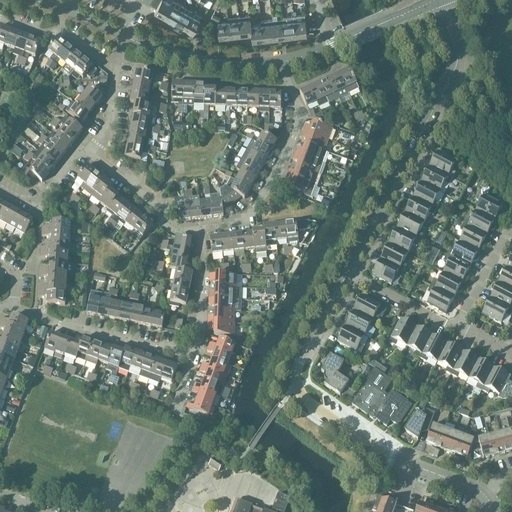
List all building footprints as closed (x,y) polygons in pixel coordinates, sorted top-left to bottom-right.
[(152,0),(150,4),(157,8),(161,0),(152,0)] [(161,0),(154,12),(164,18),(172,5),(172,4),(163,0),(161,0)] [(164,18),(174,23),(183,7),(173,1),(172,4),(172,5),(164,18)] [(174,23),(183,28),(192,12),(183,7),(174,23)] [(192,12),(183,28),(193,34),(202,17),(198,15),(201,10),(195,7),(192,12)] [(305,15),(294,17),(296,37),(307,35),(305,15)] [(239,17),(239,21),(241,36),(252,35),(251,27),(251,19),(250,17),(250,16),(239,17)] [(252,35),(252,42),(264,40),(261,22),(257,22),(256,16),(250,17),(251,19),(251,27),(252,35)] [(230,37),(241,36),(239,21),(239,17),(228,18),(229,22),(230,37)] [(285,38),(296,37),(294,17),(283,18),(283,19),(285,38)] [(283,19),(272,20),(274,39),(285,38),(283,23),(283,19)] [(272,20),(261,22),(264,40),(274,39),(272,20)] [(219,38),(230,37),(229,22),(217,23),(219,38)] [(0,44),(5,46),(10,31),(0,27),(0,44)] [(5,46),(15,50),(20,35),(10,31),(5,46)] [(20,66),(30,39),(20,35),(15,50),(13,56),(19,58),(16,64),(20,66)] [(41,42),(30,39),(20,66),(25,67),(28,55),(35,58),(41,42)] [(48,52),(57,59),(67,46),(58,39),(48,52)] [(57,59),(65,66),(76,53),(67,46),(57,59)] [(70,77),(74,72),(84,60),(76,53),(65,66),(62,70),(70,77)] [(84,60),(74,72),(83,79),(93,67),(84,60)] [(434,64),(431,69),(437,72),(440,67),(434,64)] [(350,70),(339,75),(349,95),(359,91),(350,70)] [(137,72),(134,83),(150,86),(153,75),(137,72)] [(339,75),(330,80),(339,100),(349,95),(339,75)] [(421,79),(417,87),(427,92),(431,84),(421,79)] [(330,80),(320,84),(329,104),(339,100),(330,80)] [(134,83),(132,93),(148,96),(150,86),(134,83)] [(178,107),(183,107),(183,85),(172,84),(171,105),(178,105),(178,107)] [(310,89),(317,104),(319,109),(329,104),(320,84),(310,89)] [(187,107),(193,108),(193,107),(194,85),(183,85),(183,107),(187,107)] [(204,107),(204,102),(205,91),(205,88),(206,86),(194,85),(193,107),(204,107)] [(90,88),(83,97),(95,107),(102,99),(90,88)] [(211,88),(205,88),(205,91),(204,102),(204,107),(204,113),(204,120),(208,120),(208,114),(208,108),(215,108),(216,92),(211,91),(211,88)] [(306,108),(317,104),(310,89),(300,93),(306,108)] [(215,108),(226,108),(227,92),(216,92),(215,108)] [(226,108),(237,109),(237,92),(227,92),(226,108)] [(237,109),(248,109),(248,93),(237,92),(237,109)] [(130,104),(135,105),(136,105),(146,107),(148,96),(132,93),(130,104)] [(248,109),(259,109),(259,93),(248,93),(248,109)] [(259,109),(269,110),(270,94),(259,93),(259,109)] [(270,94),(269,110),(281,110),(281,94),(270,94)] [(83,97),(76,106),(89,116),(95,107),(83,97)] [(135,105),(133,116),(153,120),(155,109),(146,107),(136,105),(135,105)] [(89,116),(76,106),(69,115),(82,125),(89,116)] [(133,116),(131,126),(160,132),(160,128),(154,127),(156,120),(153,120),(133,116)] [(58,127),(63,130),(76,140),(83,131),(65,118),(61,123),(56,119),(53,122),(58,127)] [(312,128),(306,126),(303,132),(328,141),(332,129),(314,122),(312,128)] [(129,137),(149,141),(151,141),(152,135),(159,136),(160,132),(131,126),(129,137)] [(269,126),(269,133),(268,135),(278,140),(281,135),(281,129),(279,128),(275,127),(269,126)] [(63,130),(56,139),(69,149),(76,140),(63,130)] [(307,141),(305,145),(324,152),(328,141),(303,132),(301,138),(307,141)] [(263,135),(257,145),(271,152),(277,143),(263,135)] [(42,136),(40,139),(45,143),(62,157),(69,149),(56,139),(52,144),(47,140),(48,140),(42,136)] [(149,141),(129,137),(127,148),(155,153),(156,149),(148,147),(149,141)] [(252,142),(246,151),(266,162),(268,158),(270,159),(273,153),(271,152),(257,145),(252,142)] [(62,157),(45,143),(38,152),(56,166),(62,157)] [(297,148),(295,154),(324,165),(328,154),(324,152),(305,145),(303,150),(297,148)] [(155,153),(127,148),(125,159),(141,162),(142,155),(155,157),(155,153)] [(246,151),(241,160),(261,171),(266,162),(246,151)] [(26,156),(49,174),(56,166),(38,152),(34,157),(29,153),(26,156)] [(437,152),(429,168),(452,180),(456,174),(451,172),(456,162),(437,152)] [(299,163),(297,168),(321,177),(325,166),(324,165),(295,154),(293,161),(299,163)] [(49,174),(26,156),(24,160),(28,164),(20,174),(33,184),(37,179),(42,183),(49,174)] [(241,160),(236,170),(241,173),(255,181),(261,171),(241,160)] [(78,180),(86,187),(97,174),(88,167),(78,180)] [(289,171),(287,177),(317,188),(321,177),(297,168),(295,173),(289,171)] [(422,180),(421,183),(440,193),(445,184),(449,186),(452,180),(429,168),(426,174),(424,173),(422,174),(421,175),(420,177),(421,179),(422,180)] [(241,173),(236,182),(250,190),(255,181),(241,173)] [(86,187),(95,193),(105,181),(97,174),(86,187)] [(317,188),(287,177),(284,183),(290,186),(288,191),(313,200),(317,188)] [(250,190),(231,179),(225,189),(223,191),(232,205),(236,202),(239,197),(245,200),(250,190)] [(95,193),(103,200),(110,192),(114,188),(105,181),(95,193)] [(416,192),(413,198),(436,211),(439,205),(435,202),(440,193),(421,183),(419,186),(417,185),(416,186),(414,187),(414,189),(414,191),(416,192)] [(210,197),(210,202),(212,219),(223,217),(222,208),(228,207),(232,205),(223,191),(220,193),(220,195),(210,197)] [(100,204),(109,211),(119,199),(110,192),(103,200),(100,204)] [(480,202),(475,212),(494,222),(496,219),(498,219),(500,219),(501,217),(501,216),(501,214),(499,213),(503,206),(479,194),(476,200),(480,202)] [(406,211),(405,214),(424,224),(429,215),(433,217),(436,211),(413,198),(409,205),(408,204),(406,205),(404,206),(404,208),(405,210),(406,211)] [(106,225),(109,228),(117,218),(127,205),(119,199),(109,211),(107,214),(112,218),(106,225)] [(189,205),(188,199),(184,200),(184,199),(177,200),(179,222),(191,221),(189,205)] [(210,202),(200,204),(201,220),(212,219),(210,202)] [(12,205),(8,203),(0,216),(0,222),(7,226),(15,211),(10,209),(12,205)] [(200,204),(189,205),(191,221),(201,220),(200,204)] [(124,227),(126,225),(136,212),(127,205),(117,218),(109,228),(113,231),(119,223),(124,227)] [(20,214),(15,211),(7,226),(16,231),(26,213),(21,211),(20,214)] [(126,225),(134,231),(144,219),(136,212),(126,225)] [(466,219),(463,225),(486,237),(490,231),(492,232),(493,231),(495,230),(495,228),(494,226),(493,225),(494,222),(475,212),(470,221),(466,219)] [(30,215),(26,213),(16,231),(25,236),(33,221),(28,218),(30,215)] [(396,230),(420,242),(423,236),(419,233),(424,224),(405,214),(403,217),(401,216),(399,217),(398,218),(398,220),(398,222),(400,223),(396,230)] [(144,219),(134,231),(143,238),(153,226),(144,219)] [(291,224),(291,223),(290,222),(286,223),(285,224),(285,225),(287,241),(287,246),(297,245),(298,243),(298,240),(297,232),(310,230),(309,224),(296,226),(296,224),(291,224)] [(42,228),(42,233),(70,235),(71,224),(53,223),(52,228),(42,228)] [(285,225),(274,226),(276,242),(287,241),(285,225)] [(464,233),(459,243),(478,253),(480,250),(482,250),(484,250),(485,248),(485,246),(485,245),(483,243),(486,237),(463,225),(460,231),(464,233)] [(263,227),(264,233),(265,244),(266,244),(276,242),(274,226),(263,227)] [(390,242),(388,245),(407,255),(412,246),(417,248),(420,242),(396,230),(393,236),(391,235),(389,236),(388,237),(388,239),(388,241),(390,242)] [(52,238),(51,243),(69,245),(70,235),(42,233),(42,237),(52,238)] [(264,233),(253,234),(255,250),(256,255),(267,254),(266,244),(265,244),(264,233)] [(253,234),(242,235),(244,252),(255,250),(253,234)] [(242,235),(232,237),(234,253),(244,252),(242,235)] [(176,237),(174,248),(190,252),(192,241),(176,237)] [(232,237),(221,238),(223,254),(234,253),(232,237)] [(223,254),(221,238),(210,239),(212,255),(223,254)] [(69,245),(51,243),(51,249),(41,248),(41,253),(68,255),(69,245)] [(450,250),(447,256),(470,268),(473,262),(475,263),(477,262),(478,261),(479,259),(478,257),(477,256),(478,253),(459,243),(454,252),(450,250)] [(383,254),(380,260),(404,273),(407,266),(403,264),(407,255),(388,245),(387,248),(385,247),(383,248),(382,249),(381,251),(382,253),(383,254)] [(169,252),(168,258),(172,259),(188,262),(190,252),(174,248),(168,247),(167,252),(169,252)] [(68,255),(41,253),(40,258),(50,258),(50,264),(68,265),(68,255)] [(448,264),(443,274),(462,284),(463,281),(465,281),(467,281),(468,279),(469,278),(468,276),(467,274),(470,268),(447,256),(443,262),(448,264)] [(169,270),(176,272),(177,271),(185,273),(186,273),(191,274),(192,268),(187,267),(188,262),(172,259),(169,270)] [(404,273),(380,260),(377,267),(375,266),(373,267),(372,268),(372,270),(372,272),(374,273),(372,276),(391,286),(396,277),(400,279),(404,273)] [(68,265),(50,264),(49,269),(39,268),(39,273),(67,275),(71,275),(72,265),(68,265)] [(269,275),(273,274),(278,276),(279,274),(278,267),(268,268),(269,275)] [(498,283),(511,290),(511,270),(506,268),(503,274),(501,274),(499,274),(498,276),(498,278),(498,279),(500,281),(498,283)] [(176,272),(174,282),(190,285),(193,274),(191,274),(186,273),(185,273),(177,271),(176,272)] [(67,275),(39,273),(39,278),(49,279),(48,284),(66,285),(67,275)] [(462,284),(443,274),(438,283),(434,281),(431,287),(454,299),(457,293),(459,293),(461,293),(463,290),(462,288),(461,286),(462,284)] [(216,283),(216,288),(236,289),(236,276),(210,275),(210,283),(216,283)] [(190,285),(174,282),(172,292),(188,296),(190,285)] [(493,293),(490,299),(511,310),(511,290),(498,283),(497,286),(495,286),(493,286),(492,288),(491,290),(492,291),(493,293)] [(38,289),(38,294),(66,296),(66,285),(48,284),(48,289),(38,289)] [(454,299),(431,287),(427,293),(432,295),(426,305),(446,315),(454,299)] [(209,293),(209,300),(241,301),(242,289),(236,289),(216,288),(216,293),(209,293)] [(188,296),(172,292),(169,307),(179,309),(179,305),(186,307),(188,296)] [(87,315),(98,317),(102,295),(95,294),(91,293),(87,315)] [(66,296),(38,294),(37,298),(47,299),(47,305),(65,306),(66,296)] [(98,317),(108,319),(113,297),(108,296),(102,295),(98,317)] [(381,306),(362,296),(353,312),(377,324),(380,318),(376,316),(381,306)] [(511,314),(511,310),(490,299),(482,315),(501,325),(506,315),(510,317),(511,314)] [(215,312),(235,313),(241,313),(241,301),(209,300),(209,306),(215,307),(215,312)] [(108,319),(119,321),(122,305),(111,303),(108,319)] [(133,307),(122,305),(119,321),(130,323),(133,307)] [(130,323),(140,325),(144,310),(133,307),(130,323)] [(154,312),(144,310),(140,325),(151,328),(154,312)] [(165,314),(154,312),(151,328),(162,330),(165,314)] [(235,313),(215,312),(215,317),(208,317),(208,324),(234,325),(235,313)] [(377,324),(353,312),(350,318),(348,317),(345,319),(345,323),(347,324),(345,327),(364,337),(369,328),(373,330),(377,324)] [(0,320),(0,324),(25,333),(29,323),(12,317),(10,323),(0,319),(0,320)] [(397,342),(406,347),(417,328),(414,327),(414,325),(414,323),(412,322),(410,321),(409,322),(407,323),(401,320),(388,343),(395,347),(397,342)] [(0,329),(6,332),(5,337),(21,343),(25,333),(0,324),(0,329)] [(234,325),(208,324),(208,330),(214,331),(214,336),(234,337),(234,325)] [(364,337),(345,327),(344,330),(342,329),(340,330),(339,331),(338,333),(339,335),(340,336),(337,343),(360,355),(364,349),(359,346),(364,337)] [(414,356),(420,359),(432,336),(426,333),(426,331),(426,329),(424,328),(423,327),(421,328),(419,330),(417,328),(406,347),(416,352),(414,356)] [(44,350),(55,353),(61,338),(50,334),(44,350)] [(428,358),(437,363),(448,344),(445,343),(445,341),(445,339),(443,338),(441,337),(439,338),(438,339),(432,336),(420,359),(426,363),(428,358)] [(0,340),(0,345),(18,353),(21,343),(5,337),(3,342),(0,340)] [(55,353),(65,357),(71,342),(61,338),(55,353)] [(76,361),(76,359),(78,354),(81,346),(83,340),(77,338),(75,344),(71,342),(65,357),(76,361)] [(76,359),(86,363),(94,343),(83,339),(83,340),(81,346),(78,354),(76,359)] [(210,344),(208,348),(231,356),(235,345),(220,340),(217,346),(210,344)] [(86,363),(96,366),(98,362),(104,347),(94,343),(86,363)] [(445,373),(451,376),(463,352),(457,349),(457,347),(457,345),(455,344),(454,344),(452,344),(451,346),(448,344),(437,363),(447,368),(445,373)] [(0,356),(14,362),(18,353),(0,345),(0,356)] [(98,362),(108,366),(114,350),(104,347),(98,362)] [(214,355),(212,361),(227,366),(231,356),(208,348),(207,352),(214,355)] [(119,369),(121,364),(120,364),(124,354),(125,351),(119,349),(118,352),(114,350),(108,366),(106,371),(108,372),(111,377),(109,383),(113,384),(115,378),(119,370),(119,369)] [(119,370),(129,374),(136,353),(126,349),(125,351),(124,354),(120,364),(121,364),(119,369),(119,370)] [(459,375),(468,380),(478,361),(476,359),(476,357),(476,355),(474,354),(472,354),(471,354),(469,356),(463,352),(451,376),(457,379),(459,375)] [(139,377),(141,372),(146,357),(136,353),(129,374),(139,377)] [(0,367),(11,372),(14,362),(0,356),(0,367)] [(139,377),(149,381),(157,360),(146,357),(141,372),(139,377)] [(341,395),(346,389),(349,384),(338,376),(344,364),(330,357),(321,373),(325,375),(324,377),(324,378),(324,379),(325,381),(325,382),(327,383),(324,386),(340,397),(341,395)] [(149,381),(159,385),(161,379),(167,364),(157,360),(149,381)] [(475,389),(482,392),(494,369),(488,365),(488,363),(488,362),(486,360),(484,360),(483,361),(481,362),(478,361),(468,380),(478,385),(475,389)] [(202,364),(201,368),(228,378),(232,368),(227,366),(212,361),(210,367),(202,364)] [(167,364),(161,379),(172,383),(177,368),(167,364)] [(0,378),(7,381),(11,372),(0,367),(0,378)] [(207,375),(204,381),(224,388),(228,378),(201,368),(199,372),(207,375)] [(494,369),(482,392),(488,395),(490,391),(500,396),(498,399),(502,401),(511,398),(511,383),(507,382),(510,377),(507,375),(507,373),(507,372),(505,370),(503,370),(501,370),(500,372),(494,369)] [(195,384),(193,388),(216,397),(221,398),(224,388),(204,381),(202,387),(195,384)] [(374,418),(377,413),(387,399),(386,399),(366,385),(352,405),(373,420),(374,418)] [(199,395),(197,401),(212,407),(216,397),(193,388),(192,393),(199,395)] [(353,393),(346,389),(341,395),(348,400),(353,393)] [(391,423),(398,427),(412,406),(391,392),(386,399),(387,399),(377,413),(374,418),(377,420),(380,422),(380,423),(381,423),(386,427),(387,427),(390,422),(391,423)] [(212,407),(197,401),(195,407),(187,405),(186,409),(193,411),(193,412),(208,417),(212,407)] [(405,432),(418,441),(422,430),(428,432),(435,414),(426,410),(423,418),(417,414),(405,432)] [(460,410),(458,415),(468,418),(470,414),(460,410)] [(426,444),(436,448),(443,429),(433,426),(426,444)] [(436,448),(446,452),(453,433),(443,429),(436,448)] [(511,439),(510,431),(499,434),(504,454),(511,451),(511,439)] [(463,437),(453,433),(446,452),(456,456),(463,437)] [(499,434),(489,437),(494,456),(504,454),(499,434)] [(467,460),(470,452),(474,441),(463,437),(456,456),(467,460)] [(494,456),(489,437),(474,441),(470,452),(473,453),(481,451),(483,459),(494,456)] [(209,466),(219,473),(223,466),(213,459),(209,466)] [(271,511),(284,511),(290,499),(278,495),(271,511)] [(374,509),(381,511),(394,511),(397,506),(378,499),(374,509)] [(266,511),(236,501),(232,511),(266,511)]
